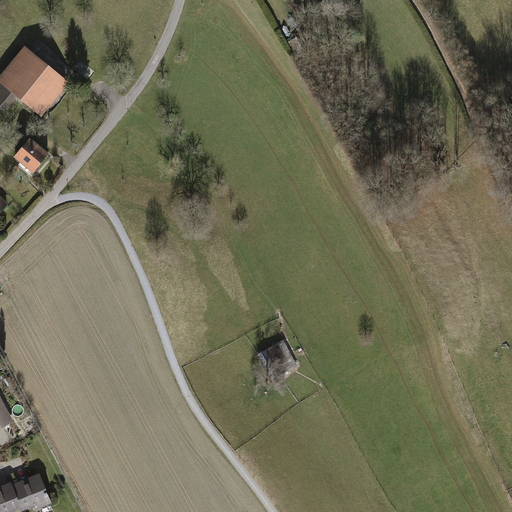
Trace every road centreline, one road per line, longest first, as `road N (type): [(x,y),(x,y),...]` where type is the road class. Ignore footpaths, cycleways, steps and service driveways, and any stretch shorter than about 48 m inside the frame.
road 1 (track): [(48,199),(81,197),(107,210),(197,414),(271,511)]
road 2 (unclassified): [(0,251),(142,83),(180,0)]
